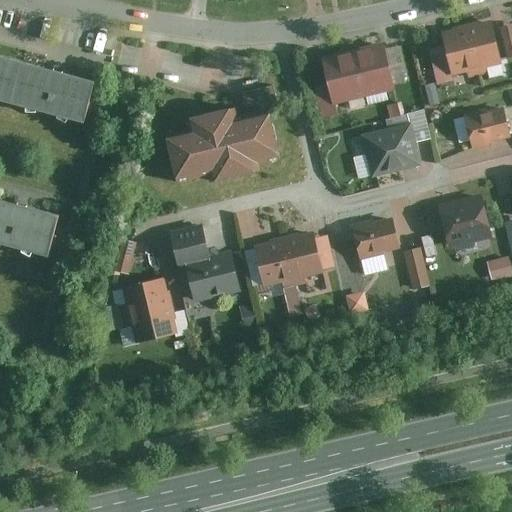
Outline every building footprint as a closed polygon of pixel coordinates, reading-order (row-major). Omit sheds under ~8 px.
[(467,25),(479,75),(487,73),(486,67),(500,63),(491,19),(467,25)] [(511,57),(511,24),(498,27),(506,59),(511,57)] [(479,75),(467,25),(441,31),(445,45),(452,75),(465,71),(467,78),(479,75)] [(380,43),(351,50),(362,96),(392,88),(380,43)] [(453,80),(452,75),(445,45),(428,49),(437,85),(453,80)] [(362,96),(351,50),(319,58),(326,83),(331,104),(362,96)] [(0,99),(91,125),(103,82),(57,69),(0,53),(0,99)] [(331,104),(326,83),(314,86),(321,118),(334,115),(331,104)] [(275,85),(242,92),(247,113),(279,106),(275,85)] [(503,106),(463,116),(471,147),(510,137),(503,106)] [(195,128),(168,135),(179,181),(217,174),(218,180),(263,169),(262,162),(282,158),(271,111),(238,118),(236,107),(192,116),(195,128)] [(408,123),(359,134),(369,178),(418,167),(408,123)] [(58,209),(0,194),(0,247),(45,259),(58,209)] [(479,194),(435,205),(446,250),(489,240),(479,194)] [(392,219),(350,228),(357,260),(398,252),(392,219)] [(233,258),(212,263),(202,224),(172,231),(183,274),(190,273),(197,303),(242,293),(233,258)] [(313,231),(286,237),(296,276),(323,269),(313,231)] [(296,276),(286,237),(259,244),(268,283),(296,276)] [(137,243),(125,240),(117,270),(130,273),(137,243)] [(430,284),(420,248),(402,253),(411,289),(430,284)] [(508,257),(488,261),(491,279),(511,275),(508,257)] [(307,275),(308,286),(324,284),(323,273),(307,275)] [(172,305),(165,278),(124,288),(130,315),(172,305)] [(257,322),(253,304),(241,307),(245,325),(257,322)] [(178,334),(172,305),(130,315),(137,343),(178,334)] [(322,315),(314,305),(305,312),(312,322),(322,315)]
